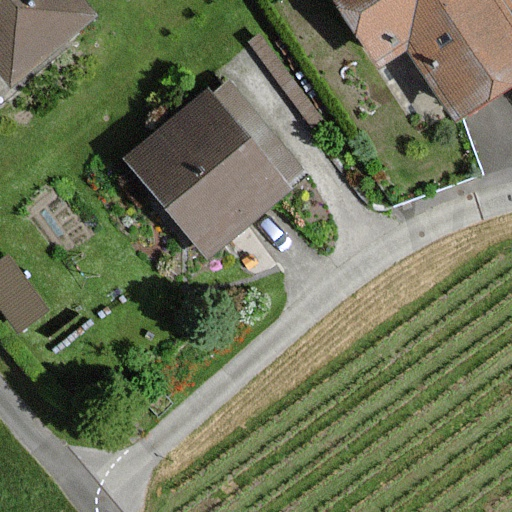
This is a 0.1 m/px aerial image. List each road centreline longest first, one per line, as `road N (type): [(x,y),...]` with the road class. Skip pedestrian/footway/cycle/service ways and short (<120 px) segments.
road 1 (residential): [(92,497),(368,254),(511,192)]
road 2 (unclassified): [(92,497),(0,392)]
